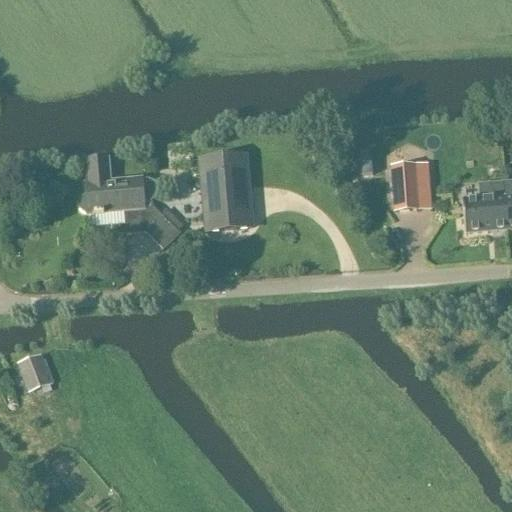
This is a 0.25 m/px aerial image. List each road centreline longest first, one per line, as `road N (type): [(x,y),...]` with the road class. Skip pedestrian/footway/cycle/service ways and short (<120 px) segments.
road 1 (unclassified): [(0,312),(511,272)]
road 2 (track): [(245,63),(511,40)]
